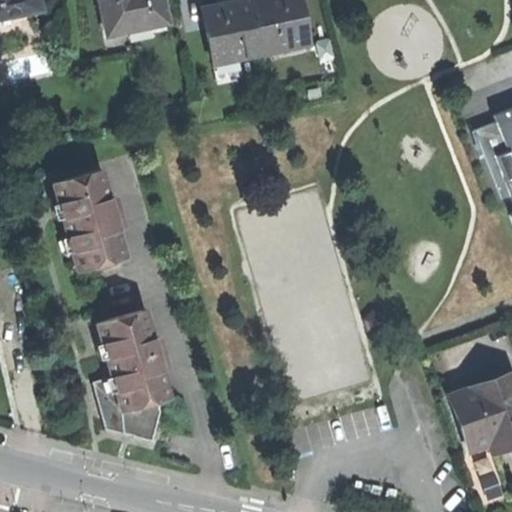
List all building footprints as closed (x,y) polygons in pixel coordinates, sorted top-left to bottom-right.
[(0,0),(0,18),(38,10),(35,0),(0,0)] [(97,0),(105,35),(164,22),(158,0),(97,0)] [(250,0),(247,1),(258,55),(304,46),(294,0),(250,0)] [(212,65),(258,55),(247,1),(229,4),(217,7),(201,10),(212,65)] [(511,128),(482,141),(511,215),(511,128)] [(98,171),(51,184),(76,272),(123,259),(98,171)] [(142,311),(95,325),(110,382),(120,413),(155,403),(167,400),(155,355),(142,311)] [(447,398),(467,451),(488,444),(506,437),(510,447),(511,446),(511,386),(508,375),(447,398)] [(157,411),(155,403),(120,413),(110,382),(93,386),(106,432),(125,436),(151,443),(157,411)]
